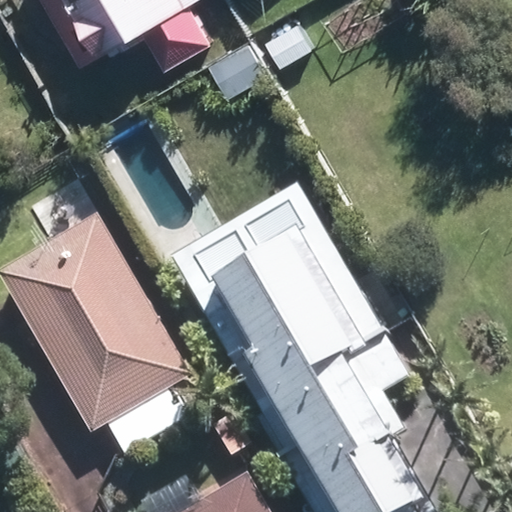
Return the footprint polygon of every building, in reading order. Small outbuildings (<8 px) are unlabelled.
[(217,41),(194,2),(197,0),(48,0),(86,66),(147,30),(169,70),(217,41)] [(381,228),(413,210),(386,166),(356,183),(381,228)] [(306,200),(180,271),(243,384),(254,378),(299,458),(286,466),(311,511),(435,511),(376,405),(411,386),(306,200)] [(113,427),(130,456),(220,404),(203,375),(196,378),(105,220),(4,277),(96,437),(113,427)] [(0,472),(7,486),(36,469),(22,445),(0,456),(0,472)] [(274,511),(253,477),(192,511),(274,511)]
